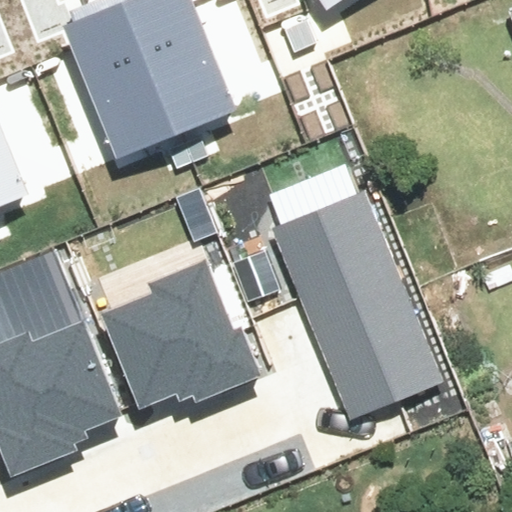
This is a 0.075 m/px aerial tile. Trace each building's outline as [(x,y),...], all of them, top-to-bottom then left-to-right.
[(138,0),(67,27),(117,158),(235,114),(191,0),(138,0)] [(313,0),(335,28),(373,0),(313,0)] [(0,210),(25,201),(0,137),(0,210)] [(88,180),(48,197),(66,243),(210,185),(192,139),(88,180)] [(366,191),(278,224),(348,404),(435,371),(366,191)] [(151,396),(262,355),(249,320),(239,324),(212,252),(158,272),(166,294),(120,311),(151,396)] [(7,417),(20,452),(130,411),(99,326),(53,343),(44,321),(0,337),(0,368),(17,413),(7,417)] [(345,417),(292,436),(309,482),(362,462),(345,417)]
